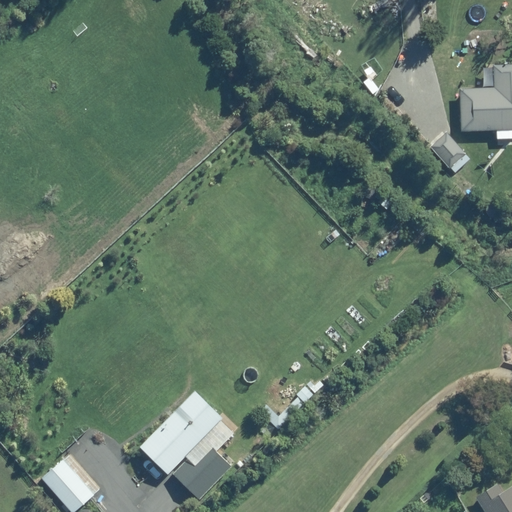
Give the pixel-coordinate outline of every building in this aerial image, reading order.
[(459,131),(493,130),(493,140),(511,139),(511,67),(493,68),(493,86),(458,87),(459,131)] [(426,148),(453,174),(468,159),(440,133),(426,148)] [(199,440),(218,420),(189,392),(136,447),(165,475),(168,472),(199,440)] [(228,468),(199,440),(168,472),(197,500),(228,468)] [(38,479),(66,511),(71,511),(92,494),(61,459),(38,479)] [(511,511),(511,486),(510,483),(476,503),(481,511),(511,511)]
